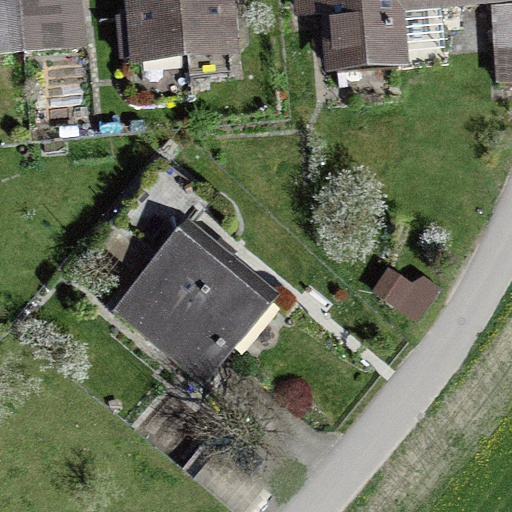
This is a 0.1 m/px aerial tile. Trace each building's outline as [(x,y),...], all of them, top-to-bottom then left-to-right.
[(17,0),(0,0),(0,53),(21,52),(17,0)] [(78,0),(17,0),(21,52),(82,47),(78,0)] [(228,52),(223,0),(134,0),(136,19),(117,20),(121,60),(228,52)] [(396,59),(392,11),(391,0),(300,0),(302,15),(331,13),(336,64),(396,59)] [(511,0),(391,0),(392,11),(511,1),(511,0)] [(511,9),(497,10),(501,81),(511,80),(511,9)] [(119,313),(204,383),(273,300),(187,230),(205,210),(164,177),(121,228),(162,261),(119,313)]
